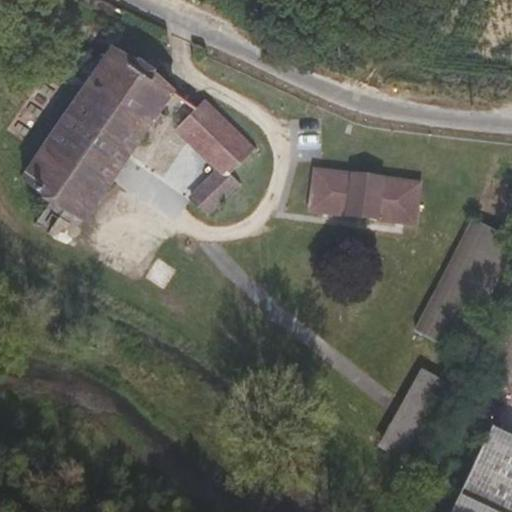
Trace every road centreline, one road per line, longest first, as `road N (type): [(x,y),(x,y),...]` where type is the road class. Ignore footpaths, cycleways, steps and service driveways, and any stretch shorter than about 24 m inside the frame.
road 1 (residential): [(129,0),(363,103),(511,123)]
road 2 (track): [(363,103),(425,0)]
